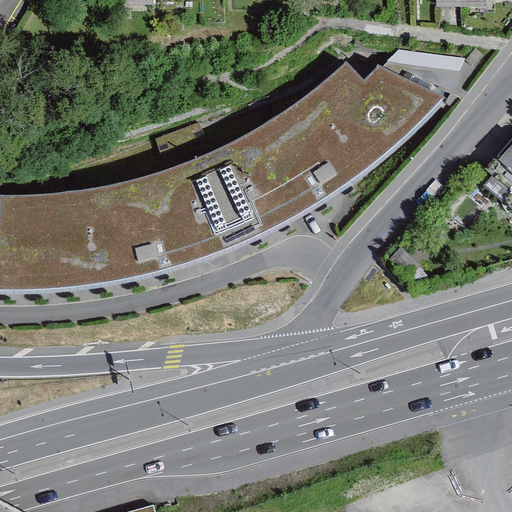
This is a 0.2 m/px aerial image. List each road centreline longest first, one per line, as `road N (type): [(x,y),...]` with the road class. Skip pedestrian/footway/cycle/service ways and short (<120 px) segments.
road 1 (primary): [(0,503),(511,357)]
road 2 (residential): [(511,75),(364,248),(296,363)]
road 3 (primary): [(296,363),(0,449)]
road 4 (motorway): [(296,363),(173,356),(0,367)]
road 5 (primary): [(511,301),(296,363)]
